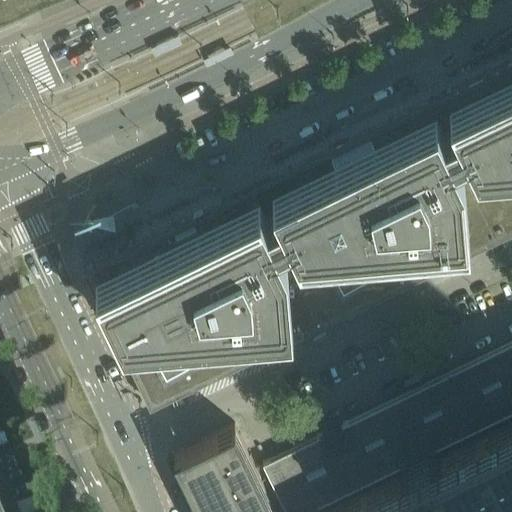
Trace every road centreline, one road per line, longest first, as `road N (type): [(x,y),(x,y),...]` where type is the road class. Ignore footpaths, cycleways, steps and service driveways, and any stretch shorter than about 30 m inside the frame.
road 1 (residential): [(81,139),(179,175),(511,15)]
road 2 (primary): [(81,139),(384,0)]
road 3 (residential): [(244,383),(267,429),(511,311)]
road 4 (residential): [(511,254),(244,383)]
road 5 (tertiary): [(125,439),(5,177)]
road 6 (tertiary): [(0,306),(103,511)]
road 7 (primary): [(192,0),(0,87)]
road 8 (residential): [(125,439),(244,383)]
